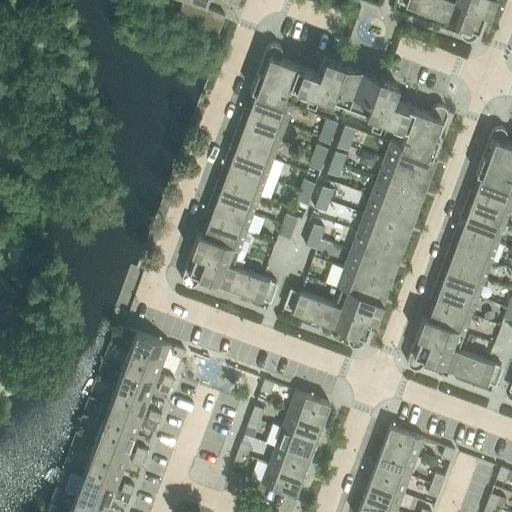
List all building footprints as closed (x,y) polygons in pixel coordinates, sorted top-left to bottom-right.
[(209,0),(182,0),(183,0),(176,19),(217,34),(225,14),(206,8),(209,0)] [(405,0),(405,3),(441,17),(447,0),(405,0)] [(485,10),(457,0),(447,0),(441,17),(462,25),(460,29),(460,31),(460,32),(461,34),(461,36),(463,37),(463,38),(465,39),(467,39),(468,39),(469,39),(471,39),(472,39),(473,38),(475,36),(476,35),(476,34),(485,10)] [(489,0),(457,0),(485,10),(489,0)] [(266,47),(250,89),(255,91),(255,90),(282,100),(282,99),(288,83),(310,91),(305,104),(315,108),(320,94),(375,115),(370,128),(379,132),(384,119),(406,127),(400,143),(432,154),(446,115),(447,113),(447,110),(446,108),(445,106),(443,105),(439,104),(437,104),(434,105),(432,106),(431,108),(431,109),(429,113),(392,99),(397,84),(323,57),(318,71),(280,57),(281,53),(282,50),(281,48),(279,44),(276,43),(273,42),(270,43),(269,44),(267,45),(266,47)] [(249,107),(286,121),(292,103),(282,99),(282,100),(255,90),(255,91),(249,107)] [(237,124),(279,139),(286,121),(249,107),(244,105),(237,124)] [(337,121),(326,117),(322,128),(333,132),(337,121)] [(279,139),(237,124),(231,142),(272,158),(279,139)] [(355,128),(344,124),(340,135),(351,139),(355,128)] [(491,131),(475,173),(480,175),(480,174),(507,183),(507,182),(511,170),(511,143),(505,141),(507,136),(507,134),(507,131),(506,131),(504,128),(502,126),(499,126),(498,126),(496,126),(494,127),(493,128),(492,129),(491,131)] [(333,132),(322,128),(318,139),(329,143),(333,132)] [(351,139),(340,135),(336,145),(347,149),(351,139)] [(384,157),(425,173),(432,154),(400,143),(390,139),(384,157)] [(231,142),(224,161),(265,176),(272,158),(231,142)] [(328,147),(317,143),(313,154),(324,158),(328,147)] [(346,154),(334,150),(330,160),(342,165),(346,154)] [(324,158),(313,154),(309,165),(320,169),(324,158)] [(425,173),(384,157),(377,176),(418,191),(425,173)] [(342,165),(330,160),(327,171),(338,175),(342,165)] [(224,161),(217,179),(258,195),(265,176),(224,161)] [(474,191),(511,204),(511,201),(511,184),(507,182),(507,183),(480,174),(480,175),(474,191)] [(377,176),(370,194),(411,210),(418,191),(377,176)] [(315,182),(304,178),(300,189),(311,193),(315,182)] [(210,197),(252,213),(258,195),(217,179),(210,197)] [(333,189),(322,184),(318,195),(329,199),(333,189)] [(311,193),(300,189),(296,199),(307,203),(311,193)] [(511,204),(474,191),(469,189),(462,207),(504,223),(511,204)] [(370,194),(363,213),(405,228),(411,210),(370,194)] [(329,199),(318,195),(314,206),(325,210),(329,199)] [(203,215),(208,217),(245,231),(252,213),(210,197),(203,215)] [(456,225),(497,241),(504,223),(462,207),(456,225)] [(297,216),(286,212),(282,223),(293,227),(297,216)] [(356,231),(398,246),(405,228),(363,213),(356,231)] [(245,231),(208,217),(202,233),(239,247),(245,231)] [(324,226),(313,222),(309,233),(320,237),(324,226)] [(293,227),(282,223),(278,234),(289,238),(293,227)] [(497,241),(456,225),(449,244),(490,259),(497,241)] [(398,246),(356,231),(349,249),(391,265),(398,246)] [(232,266),(232,265),(239,247),(202,233),(197,232),(191,250),(232,266)] [(320,237),(309,233),(305,244),(316,248),(320,237)] [(442,262),(484,278),(490,259),(449,244),(442,262)] [(349,249),(343,268),(384,283),(391,265),(349,249)] [(225,285),(232,266),(191,250),(182,273),(182,275),(182,277),(182,279),(183,280),(184,281),(185,283),(186,284),(188,284),(189,284),(191,284),(193,284),(194,283),(195,282),(196,281),(197,280),(199,275),(225,285)] [(442,262),(435,281),(477,296),(484,278),(442,262)] [(232,266),(225,285),(261,298),(269,278),(232,265),(232,266)] [(384,283),(343,268),(336,285),(341,287),(340,288),(377,302),(384,283)] [(433,301),(470,314),(477,296),(435,281),(428,299),(433,301)] [(377,302),(340,288),(335,303),(372,316),(377,302)] [(335,303),(299,289),(292,309),(328,323),(335,303)] [(0,302),(0,304),(9,313),(15,306),(6,297),(0,302)] [(470,314),(433,301),(427,316),(464,330),(470,314)] [(372,316),(335,303),(328,323),(349,331),(347,336),(347,338),(347,339),(348,341),(349,342),(350,343),(351,344),(352,345),(354,346),(357,345),(358,345),(360,344),(362,343),(363,341),(364,339),(372,316)] [(9,313),(0,304),(0,317),(2,320),(9,313)] [(511,308),(507,306),(503,317),(511,320),(511,308)] [(416,333),(458,348),(464,330),(427,316),(423,315),(416,333)] [(128,349),(162,362),(169,343),(136,330),(128,349)] [(458,348),(416,333),(407,356),(407,359),(407,361),(407,363),(409,365),(411,367),(413,367),(415,368),(418,367),(420,366),(421,365),(423,363),(423,362),(424,359),(450,368),(458,348)] [(171,353),(181,357),(184,348),(174,345),(171,353)] [(494,361),(458,348),(450,368),(448,372),(450,377),(462,380),(466,379),(467,375),(486,381),(494,361)] [(122,367),(156,380),(162,362),(128,349),(122,367)] [(115,385),(149,398),(156,380),(122,367),(115,385)] [(164,374),(161,382),(171,386),(174,377),(164,374)] [(264,378),(260,388),(270,392),(274,381),(264,378)] [(161,382),(158,390),(168,394),(171,386),(161,382)] [(108,403),(142,416),(149,398),(115,385),(108,403)] [(295,389),(288,409),(322,421),(329,402),(295,389)] [(102,421),(136,434),(142,416),(108,403),(102,421)] [(254,405),(250,415),(260,419),(264,408),(254,405)] [(288,409),(282,427),(316,439),(322,421),(288,409)] [(150,410),(147,418),(157,422),(160,413),(150,410)] [(247,425),(256,429),(260,419),(250,415),(247,425)] [(144,426),(154,430),(157,422),(147,418),(144,426)] [(95,439),(129,452),(136,434),(102,421),(95,439)] [(389,424),(382,443),(416,456),(423,437),(389,424)] [(275,445),(309,457),(316,439),(282,427),(275,445)] [(89,457),(122,470),(129,452),(95,439),(89,457)] [(237,451),(247,455),(250,444),(241,441),(237,451)] [(382,443),(376,461),(409,474),(416,456),(382,443)] [(275,445),(268,463),(302,475),(309,457),(275,445)] [(441,455),(450,459),(454,448),(445,445),(441,455)] [(134,454),(144,458),(147,449),(137,446),(134,454)] [(247,455),(237,451),(233,461),(243,465),(247,455)] [(131,462),(141,466),(144,458),(134,454),(131,462)] [(122,470),(89,457),(82,475),(116,488),(122,470)] [(376,461),(369,479),(403,492),(409,474),(376,461)] [(302,475),(268,463),(261,482),(295,494),(302,475)] [(500,465),(496,476),(505,479),(509,468),(500,465)] [(431,482),(441,485),(444,475),(435,471),(431,482)] [(82,475),(75,493),(109,506),(116,488),(82,475)] [(369,479),(362,497),(396,510),(403,492),(369,479)] [(124,482),(121,490),(131,494),(134,485),(124,482)] [(441,485),(431,482),(427,492),(437,496),(441,485)] [(118,498),(128,502),(131,494),(121,490),(118,498)] [(487,502),(495,505),(499,495),(490,492),(487,502)] [(75,493),(69,511),(70,511),(106,511),(109,506),(75,493)] [(395,511),(396,510),(362,497),(356,511),(395,511)] [(492,511),(495,505),(487,502),(482,511),(492,511)]
